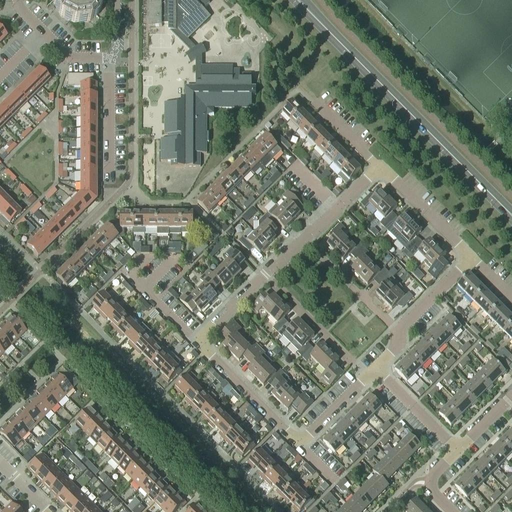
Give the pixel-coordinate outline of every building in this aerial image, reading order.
[(53,0),(53,3),(57,10),(60,17),(74,24),(89,22),(100,11),(102,0),(53,0)] [(149,0),(149,8),(149,17),(149,27),(162,27),(162,25),(169,25),(169,30),(190,52),(185,55),(186,56),(188,54),(193,60),(190,62),(190,63),(196,59),(196,84),(201,84),(201,67),(201,56),(206,53),(205,52),(203,54),(198,47),(201,46),(201,45),(195,48),(187,40),(199,28),(199,29),(199,28),(210,17),(210,18),(210,17),(203,10),(199,6),(204,0),(149,0)] [(0,43),(6,37),(9,35),(4,30),(1,33),(0,31),(0,43)] [(31,77),(42,88),(50,81),(44,74),(46,72),(42,67),(39,70),(39,69),(31,77)] [(172,140),(161,140),(161,162),(167,162),(170,162),(170,168),(185,168),(193,168),(200,168),(200,160),(200,154),(207,154),(207,143),(209,143),(209,134),(207,134),(207,123),(206,123),(206,116),(214,116),(214,108),(221,108),(221,109),(252,109),(252,96),(256,96),(256,88),(252,88),(252,80),(248,80),(248,74),(240,74),(240,70),(234,70),(234,67),(201,67),(201,84),(196,84),(196,88),(185,88),(185,98),(181,98),(181,104),(164,104),(164,135),(172,135),(172,140)] [(93,75),(67,75),(67,87),(80,87),(80,95),(96,95),(96,84),(93,84),(93,75)] [(34,96),(42,88),(31,77),(23,85),(34,96)] [(26,104),(34,96),(23,85),(15,93),(26,104)] [(19,112),(26,104),(15,93),(7,100),(19,112)] [(96,95),(80,95),(80,107),(96,107),(96,95)] [(0,108),(11,119),(19,112),(7,100),(0,107),(0,108)] [(290,121),(303,109),(297,103),(295,105),(293,102),(282,113),(290,121)] [(96,107),(80,107),(80,111),(80,118),(96,118),(96,111),(96,107)] [(0,124),(3,127),(11,119),(0,108),(0,124)] [(299,130),(310,119),(307,116),(309,115),(303,109),(290,121),(299,130)] [(96,118),(80,118),(80,129),(96,129),(96,118)] [(307,138),(320,126),(314,120),(313,122),(310,119),(299,130),(307,138)] [(316,147),(327,136),(324,133),(326,131),(320,126),(307,138),(316,147)] [(96,129),(80,129),(80,140),(96,140),(96,129)] [(277,147),(266,136),(263,138),(262,137),(256,142),(273,160),(281,151),(277,147)] [(325,155),(337,143),(331,137),(329,139),(327,136),(316,147),(325,155)] [(96,140),(80,140),(80,151),(96,151),(96,140)] [(249,153),(265,168),(273,160),(256,142),(250,148),(252,150),(249,153)] [(333,164),(344,153),(341,150),(342,148),(337,143),(325,155),(333,164)] [(8,149),(11,152),(16,147),(13,144),(9,148),(8,149)] [(11,152),(8,149),(5,146),(0,150),(0,155),(1,157),(0,157),(0,158),(2,161),(11,152)] [(96,151),(80,151),(80,161),(96,161),(96,151)] [(239,159),(251,172),(254,175),(260,169),(262,172),(265,169),(265,168),(249,153),(246,155),(244,153),(239,159)] [(342,173),(354,160),(348,154),(346,156),(344,153),(333,164),(342,172),(342,173)] [(243,181),(251,172),(239,159),(233,165),(235,167),(232,170),(243,181)] [(338,176),(346,185),(361,170),(358,167),(360,166),(354,160),(342,173),(342,172),(338,176)] [(96,161),(80,161),(80,172),(96,172),(96,161)] [(234,189),(243,181),(232,170),(229,172),(227,171),(221,176),(234,189)] [(96,172),(80,172),(80,184),(95,184),(96,172)] [(226,198),(234,189),(221,176),(216,182),(217,184),(215,187),(226,198)] [(14,183),(13,182),(9,179),(5,183),(9,188),(14,183)] [(95,184),(80,184),(80,194),(95,200),(95,184)] [(217,206),(226,198),(215,187),(212,189),(210,188),(204,193),(217,206)] [(337,188),(332,194),(336,198),(339,195),(342,193),(337,188)] [(358,201),(358,202),(365,208),(369,204),(377,211),(389,199),(381,192),(374,198),(368,191),(358,201)] [(208,215),(217,206),(204,193),(199,199),(200,201),(198,204),(208,215)] [(288,202),(280,209),(280,210),(293,222),(300,214),(298,212),(307,203),(297,193),(292,197),(288,193),(283,197),(288,202)] [(80,194),(72,201),(83,212),(84,212),(83,211),(95,200),(80,194)] [(28,201),(32,205),(36,201),(32,197),(28,201)] [(0,215),(1,217),(13,206),(5,198),(0,202),(0,215)] [(380,224),(385,229),(395,218),(390,214),(397,207),(389,199),(377,211),(385,219),(380,224)] [(72,201),(65,209),(76,220),(83,212),(72,201)] [(280,210),(280,209),(276,205),(268,213),(263,217),(273,227),(278,223),(285,230),(293,222),(280,210)] [(13,206),(1,217),(9,224),(20,213),(13,206)] [(65,209),(57,217),(68,228),(76,220),(65,209)] [(247,214),(242,219),(246,223),(256,213),(252,209),(247,214)] [(124,229),(133,229),(133,211),(125,211),(125,214),(120,214),(120,222),(111,230),(118,237),(120,239),(124,235),(124,229)] [(145,229),(145,214),(141,214),(141,211),(133,211),(133,229),(133,234),(145,234),(145,229)] [(145,229),(157,229),(157,211),(149,212),(149,214),(145,214),(145,229)] [(169,229),(169,214),(165,214),(165,211),(157,211),(157,229),(157,235),(169,235),(169,229)] [(169,229),(181,229),(181,211),(173,211),(173,214),(169,214),(169,229)] [(198,220),(194,220),(194,214),(189,214),(189,211),(181,211),(181,229),(181,234),(192,234),(192,232),(197,232),(204,225),(198,220)] [(395,218),(385,229),(397,241),(416,222),(409,215),(407,218),(406,216),(399,223),(395,218)] [(57,217),(49,225),(60,236),(68,228),(57,217)] [(273,227),(263,217),(259,222),(259,230),(255,234),(268,246),(276,238),(273,236),(277,231),(273,227)] [(409,253),(419,243),(415,239),(422,232),(420,231),(422,229),(416,222),(397,241),(409,253)] [(335,253),(347,241),(340,233),(344,229),(340,224),(330,234),(334,238),(327,246),(335,253)] [(49,225),(42,232),(53,243),(60,236),(49,225)] [(118,237),(111,230),(107,226),(104,229),(102,227),(97,233),(110,245),(118,237)] [(42,232),(34,240),(45,251),(53,243),(42,232)] [(268,246),(255,234),(254,232),(246,240),(244,237),(239,242),(249,252),(253,247),(260,255),(268,246)] [(101,254),(110,245),(97,233),(92,238),(93,240),(90,243),(101,254)] [(34,240),(26,248),(37,259),(45,251),(34,240)] [(354,259),(364,249),(360,244),(355,249),(347,241),(335,253),(343,261),(350,254),(354,259)] [(426,261),(438,249),(430,241),(424,247),(419,243),(409,253),(414,257),(418,253),(426,261)] [(93,263),(101,254),(90,243),(88,245),(86,244),(80,250),(93,263)] [(181,243),(169,243),(169,250),(169,255),(175,255),(181,254),(181,246),(181,243)] [(198,248),(204,253),(208,248),(203,243),(198,248)] [(224,247),(219,243),(207,254),(212,259),(224,247)] [(199,257),(204,253),(198,248),(194,252),(199,257)] [(221,269),(233,281),(241,273),(237,270),(245,262),(231,249),(224,257),(225,264),(221,269)] [(360,278),(372,266),(364,258),(369,253),(364,249),(354,259),(359,263),(352,270),(360,278)] [(447,268),(441,262),(446,257),(438,249),(426,261),(424,263),(432,270),(428,274),(435,280),(447,268)] [(84,271),(93,263),(80,250),(74,255),(76,257),(73,260),(84,271)] [(186,260),(191,265),(199,257),(194,252),(186,260)] [(75,280),(84,271),(73,260),(71,263),(69,261),(63,267),(75,280)] [(372,266),(360,278),(368,286),(375,279),(379,283),(389,273),(385,269),(382,272),(378,268),(376,270),(372,266)] [(67,288),(75,280),(63,267),(57,272),(59,274),(56,277),(67,288)] [(204,276),(214,286),(217,289),(222,285),(226,289),(233,281),(221,269),(213,276),(209,272),(204,276)] [(384,303),(397,290),(389,282),(393,278),(389,273),(379,283),(383,288),(376,295),(384,303)] [(465,294),(477,282),(469,274),(458,286),(465,294)] [(204,285),(196,293),(209,305),(217,297),(213,294),(217,289),(214,286),(204,276),(200,280),(204,285)] [(473,301),(485,290),(477,282),(465,294),(473,301)] [(397,290),(384,303),(392,310),(399,303),(404,308),(414,298),(409,294),(406,296),(405,294),(404,293),(403,291),(403,290),(402,288),(401,286),(397,290)] [(171,289),(168,292),(175,300),(179,297),(171,289)] [(481,309),(493,297),(485,290),(473,301),(481,309)] [(201,313),(209,305),(196,293),(189,300),(184,296),(180,301),(192,313),(197,309),(201,313)] [(99,315),(112,303),(103,294),(92,305),(95,309),(94,310),(99,315)] [(265,296),(252,308),(258,314),(260,312),(265,312),(270,317),(282,304),(274,296),(270,301),(265,296)] [(489,317),(500,305),(493,297),(481,309),(489,317)] [(109,322),(120,311),(112,303),(99,315),(105,321),(107,320),(109,322)] [(277,333),(288,323),(283,319),(290,312),(282,304),(270,317),(277,325),(273,329),(277,333)] [(497,325),(508,313),(500,305),(489,317),(497,325)] [(116,333),(129,320),(120,311),(109,322),(113,326),(111,327),(116,333)] [(504,332),(511,324),(511,316),(508,313),(497,325),(504,332)] [(1,322),(16,337),(23,330),(16,322),(8,314),(1,322)] [(442,324),(454,336),(462,328),(450,317),(442,324)] [(18,320),(16,322),(23,330),(25,328),(18,320)] [(127,339),(138,328),(129,320),(116,333),(122,339),(124,337),(127,339)] [(294,341),(306,329),(299,321),(292,328),(288,323),(277,333),(282,338),(286,333),(294,341)] [(0,335),(9,344),(16,337),(1,322),(0,322),(0,335)] [(221,337),(227,343),(223,347),(231,355),(244,343),(245,341),(239,331),(240,330),(234,324),(221,337)] [(446,344),(454,336),(442,324),(435,332),(446,344)] [(128,344),(133,350),(146,337),(151,333),(142,325),(138,329),(138,328),(127,339),(130,343),(128,344)] [(290,345),(298,353),(297,354),(302,358),(312,348),(308,343),(314,337),(306,329),(294,341),(290,345)] [(438,352),(446,344),(435,332),(427,340),(438,352)] [(144,357),(159,341),(151,333),(146,337),(133,350),(139,355),(141,354),(144,357)] [(0,350),(1,352),(9,344),(0,335),(0,350)] [(431,359),(438,352),(427,340),(419,348),(431,359)] [(163,354),(168,350),(159,341),(144,357),(147,360),(145,361),(150,367),(163,354)] [(244,343),(231,355),(239,363),(243,359),(247,363),(250,360),(260,350),(256,346),(251,350),(244,343)] [(318,366),(331,353),(323,345),(316,352),(312,348),(302,358),(306,362),(310,358),(318,366)] [(459,351),(463,355),(469,349),(465,345),(459,351)] [(423,367),(431,359),(419,348),(411,355),(423,367)] [(247,363),(252,367),(248,372),(255,379),(268,367),(272,363),(264,355),(265,355),(260,350),(250,360),(247,363)] [(343,374),(334,365),(339,361),(331,353),(318,366),(326,373),(321,378),(330,387),(343,374)] [(172,363),(163,354),(150,367),(156,373),(158,371),(161,374),(172,363)] [(415,375),(423,367),(411,355),(404,363),(415,375)] [(180,371),(177,368),(181,363),(176,358),(172,363),(161,374),(163,376),(162,378),(168,384),(180,371)] [(462,361),(453,370),(457,374),(462,368),(466,364),(462,361)] [(486,368),(498,380),(505,372),(494,361),(486,368)] [(407,383),(415,375),(404,363),(396,371),(407,383)] [(276,375),(268,367),(255,379),(263,387),(270,380),(275,385),(285,375),(282,372),(281,371),(280,370),(276,375)] [(490,388),(498,380),(486,368),(478,376),(490,388)] [(51,381),(66,396),(73,389),(58,373),(51,381)] [(194,385),(195,385),(198,381),(190,373),(186,377),(173,389),(179,395),(181,394),(183,396),(194,385)] [(432,377),(437,382),(441,378),(436,373),(432,377)] [(296,388),(288,380),(289,379),(285,375),(275,385),(279,389),(272,396),(280,404),(292,392),(296,388)] [(482,395),(490,388),(478,376),(471,384),(482,395)] [(433,385),(437,382),(432,377),(428,381),(433,385)] [(58,403),(66,396),(51,381),(43,388),(58,403)] [(474,403),(482,395),(471,384),(463,391),(474,403)] [(203,394),(195,385),(194,385),(183,396),(187,399),(185,401),(190,406),(203,394)] [(231,401),(234,398),(233,398),(236,394),(228,386),(222,392),(231,401)] [(51,411),(58,403),(43,388),(36,395),(51,411)] [(313,403),(309,399),(305,395),(304,396),(296,388),(292,392),(280,404),(288,412),(292,407),(301,416),(313,403)] [(421,389),(416,393),(421,397),(425,393),(421,389)] [(212,402),(216,398),(207,390),(203,394),(190,406),(196,412),(198,411),(201,413),(212,402)] [(467,411),(474,403),(463,391),(455,399),(467,411)] [(43,418),(51,411),(36,395),(28,403),(43,418)] [(363,403),(375,415),(382,407),(370,396),(363,403)] [(459,419),(467,411),(455,399),(447,407),(459,419)] [(220,411),(212,402),(201,413),(203,416),(202,418),(207,423),(220,411)] [(36,425),(43,418),(28,403),(21,410),(36,425)] [(367,423),(375,415),(363,403),(355,411),(367,423)] [(88,406),(74,420),(76,422),(75,423),(83,431),(98,416),(90,408),(88,406)] [(451,426),(459,419),(447,407),(440,415),(451,426)] [(29,433),(36,425),(21,410),(14,417),(29,433)] [(218,430),(229,419),(220,411),(207,423),(213,429),(214,427),(218,430)] [(359,431),(367,423),(355,411),(347,419),(359,431)] [(98,416),(83,431),(90,438),(105,423),(98,416)] [(21,440),(29,433),(14,417),(6,425),(21,440)] [(225,441),(237,428),(229,419),(218,430),(220,433),(219,435),(225,441)] [(351,438),(359,431),(347,419),(340,427),(351,438)] [(90,438),(87,442),(94,449),(97,445),(112,430),(105,423),(90,438)] [(0,433),(14,447),(21,440),(6,425),(0,430),(0,433)] [(344,446),(351,438),(340,427),(332,434),(344,446)] [(235,448),(246,436),(237,428),(225,441),(230,446),(232,445),(235,448)] [(112,430),(97,445),(104,453),(120,437),(112,430)] [(336,454),(344,446),(332,434),(324,442),(336,454)] [(511,436),(509,434),(502,442),(511,451),(511,436)] [(46,436),(42,440),(46,444),(51,440),(46,436)] [(246,436),(235,448),(237,450),(236,452),(242,458),(254,445),(246,436)] [(403,443),(415,454),(422,447),(410,436),(403,443)] [(120,437),(104,453),(112,460),(127,445),(120,437)] [(511,451),(502,442),(494,449),(506,461),(511,454),(511,451)] [(71,443),(65,449),(72,456),(74,454),(77,451),(78,451),(71,443)] [(407,462),(415,454),(403,443),(396,450),(407,462)] [(127,445),(112,460),(119,467),(134,452),(127,445)] [(65,449),(60,454),(66,461),(68,459),(72,456),(65,449)] [(494,449),(487,457),(498,468),(506,461),(494,449)] [(400,469),(407,462),(396,450),(388,457),(400,469)] [(84,459),(77,451),(74,454),(81,462),(84,459)] [(257,470),(268,459),(260,451),(247,463),(253,469),(255,468),(257,470)] [(134,452),(119,467),(126,474),(141,459),(134,452)] [(35,478),(51,463),(43,455),(28,470),(35,478)] [(72,456),(68,459),(75,467),(76,467),(79,464),(72,456)] [(393,476),(400,469),(388,457),(381,465),(393,476)] [(487,457),(479,464),(491,476),(498,468),(487,457)] [(92,465),(84,458),(84,459),(81,462),(88,469),(92,465)] [(141,459),(126,474),(133,482),(148,466),(141,459)] [(264,481),(277,468),(268,459),(257,470),(261,474),(259,475),(264,481)] [(43,485),(58,470),(51,463),(35,478),(43,485)] [(79,464),(76,467),(82,474),(86,470),(79,463),(79,464)] [(479,464),(471,472),(483,484),(491,476),(479,464)] [(92,465),(88,469),(95,476),(99,473),(92,465)] [(385,484),(393,476),(381,465),(373,472),(377,476),(385,484)] [(148,466),(133,482),(140,489),(156,474),(148,466)] [(275,488),(286,477),(277,468),(264,481),(270,487),(272,485),(275,488)] [(50,492),(65,477),(58,470),(43,485),(50,492)] [(87,470),(83,474),(90,480),(93,477),(87,470)] [(471,472),(463,480),(475,492),(483,484),(471,472)] [(103,474),(98,479),(102,483),(108,478),(103,474)] [(156,474),(140,489),(148,496),(163,481),(156,474)] [(389,487),(385,484),(377,476),(370,483),(382,495),(389,487)] [(57,500),(72,485),(65,477),(50,492),(57,500)] [(282,498),(294,485),(286,477),(275,488),(278,490),(276,492),(282,498)] [(114,485),(108,478),(102,483),(109,490),(114,485)] [(463,480),(456,488),(467,499),(475,492),(463,480)] [(163,481),(148,496),(155,503),(170,488),(163,481)] [(325,492),(326,491),(329,487),(325,483),(320,488),(325,492)] [(374,502),(382,495),(370,483),(363,490),(374,502)] [(64,507),(79,492),(72,485),(57,500),(64,507)] [(101,485),(97,489),(102,494),(106,490),(101,485)] [(304,487),(300,491),(294,485),(282,498),(287,504),(289,502),(292,505),(303,494),(307,490),(304,487)] [(170,488),(155,503),(162,511),(177,495),(170,488)] [(367,509),(374,502),(363,490),(355,497),(367,509)] [(68,511),(73,511),(87,499),(79,492),(64,507),(68,511)] [(303,494),(292,505),(295,508),(293,509),(295,511),(302,511),(305,509),(306,511),(315,502),(313,500),(311,502),(303,494)] [(177,495),(162,511),(163,511),(175,511),(185,503),(177,495)] [(355,511),(363,511),(367,509),(355,497),(348,505),(355,511)] [(88,511),(94,506),(87,499),(73,511),(88,511)] [(115,499),(111,504),(115,508),(120,504),(115,499)] [(135,500),(127,508),(130,511),(131,511),(140,504),(135,500)] [(405,511),(419,511),(424,507),(417,500),(405,511)]
